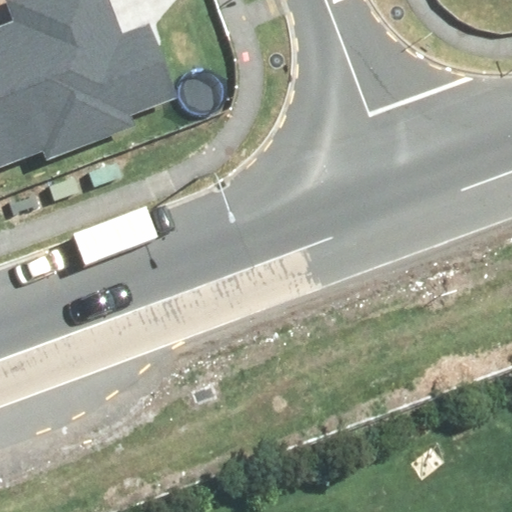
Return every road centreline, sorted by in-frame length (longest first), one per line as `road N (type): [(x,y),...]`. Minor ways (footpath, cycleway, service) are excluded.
road 1 (secondary): [(0,350),(417,200)]
road 2 (residential): [(417,200),(339,0)]
